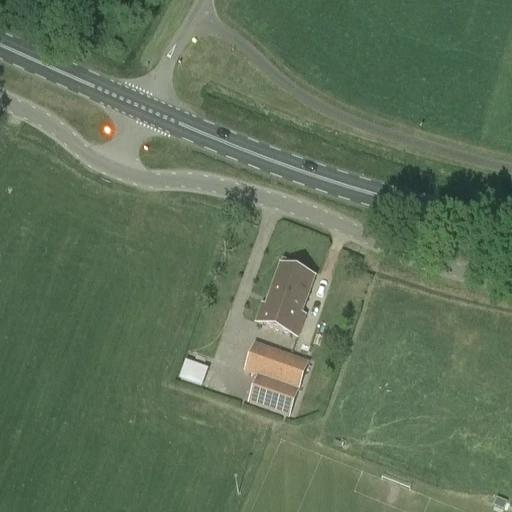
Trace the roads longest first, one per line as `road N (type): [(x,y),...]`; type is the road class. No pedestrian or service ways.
road 1 (unclassified): [(511,283),(467,276),(222,185),(118,171)]
road 2 (primary): [(511,231),(322,177),(149,108)]
road 3 (unclassified): [(199,16),(318,106),(421,152),(511,172)]
road 4 (primary): [(149,108),(0,43)]
road 5 (unclassified): [(118,171),(0,99)]
